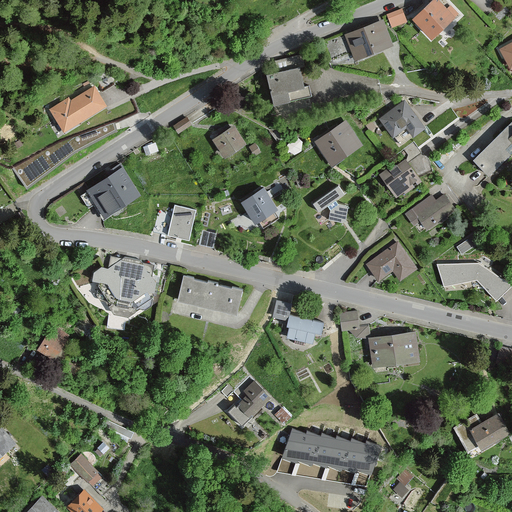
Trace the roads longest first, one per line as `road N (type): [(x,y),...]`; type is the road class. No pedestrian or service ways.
road 1 (residential): [(511,333),(187,256),(65,236),(35,214),(38,196),(56,179),(259,57),(393,0)]
road 2 (unclassified): [(313,511),(244,467),(143,431),(0,364)]
road 3 (residential): [(511,93),(447,98),(375,86)]
